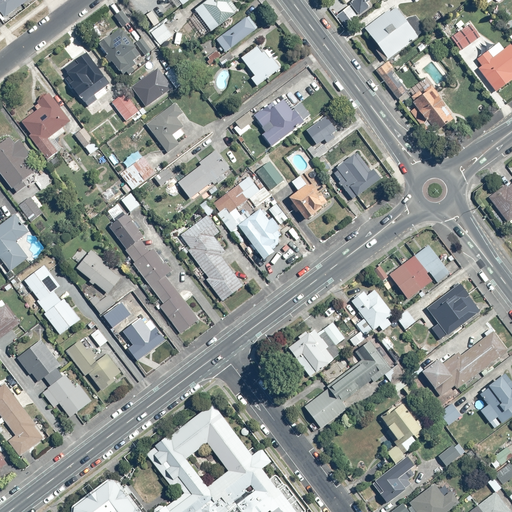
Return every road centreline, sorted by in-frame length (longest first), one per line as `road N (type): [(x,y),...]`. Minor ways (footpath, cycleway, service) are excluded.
road 1 (tertiary): [(8,511),(221,351)]
road 2 (tertiary): [(221,351),(418,203)]
road 3 (secondary): [(424,172),(292,0)]
road 4 (residential): [(343,511),(221,351)]
